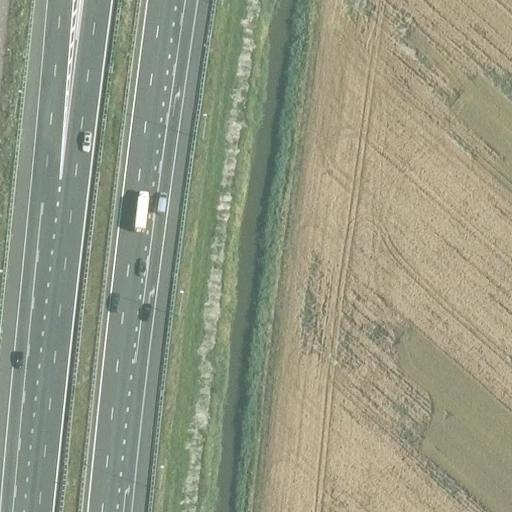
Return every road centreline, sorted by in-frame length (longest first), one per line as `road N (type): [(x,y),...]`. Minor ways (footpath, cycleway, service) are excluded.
road 1 (motorway): [(104,511),(171,0)]
road 2 (motorway): [(68,179),(30,511)]
road 3 (motorway): [(97,0),(68,179)]
road 4 (motorway): [(64,0),(68,179)]
